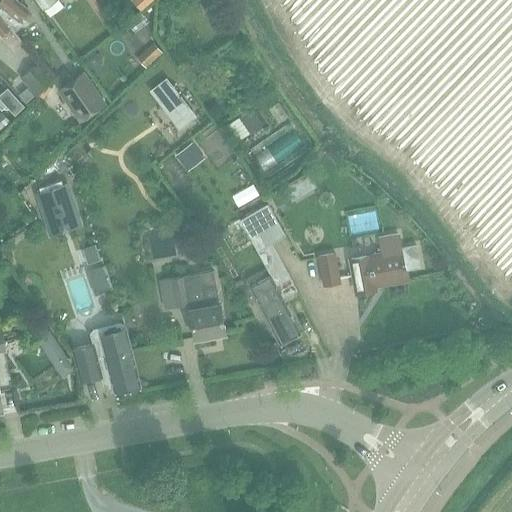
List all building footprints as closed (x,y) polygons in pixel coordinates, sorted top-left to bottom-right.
[(0,0),(0,5),(2,7),(0,8),(0,14),(15,33),(27,22),(25,20),(31,13),(15,0),(0,0)] [(57,0),(35,0),(43,11),(58,1),(57,0)] [(96,0),(89,0),(108,27),(113,24),(96,0)] [(0,32),(4,38),(14,52),(24,44),(15,33),(0,14),(0,32)] [(155,44),(138,59),(146,67),(162,52),(155,44)] [(55,78),(39,61),(21,78),(37,98),(55,78)] [(84,71),(57,90),(81,123),(107,104),(84,71)] [(167,78),(151,90),(180,128),(196,116),(167,78)] [(251,111),(239,121),(251,137),(263,128),(251,111)] [(2,112),(0,113),(0,130),(10,121),(2,112)] [(262,124),(269,140),(285,133),(278,117),(262,124)] [(193,144),(177,156),(187,169),(202,156),(193,144)] [(42,193),(39,194),(46,216),(74,207),(67,185),(63,186),(62,182),(41,188),(42,193)] [(287,236),(278,219),(267,201),(240,217),(260,252),(287,236)] [(407,280),(406,273),(398,233),(377,237),(380,251),(371,253),(372,260),(352,263),(357,293),(376,289),(375,282),(383,281),(383,284),(407,280)] [(317,255),(321,273),(323,287),(342,284),(336,252),(317,255)] [(282,298),(297,290),(285,269),(251,287),(281,344),(301,333),(282,298)] [(214,270),(181,276),(186,305),(189,304),(190,308),(192,319),(195,338),(226,333),(221,304),(220,304),(214,270)] [(181,276),(166,279),(171,308),(186,305),(181,276)] [(90,281),(92,304),(109,303),(107,280),(90,281)] [(17,340),(15,328),(0,329),(0,352),(6,351),(5,342),(17,340)] [(142,387),(124,330),(114,334),(113,332),(99,336),(92,338),(93,345),(74,350),(78,365),(82,381),(102,376),(104,385),(113,382),(115,390),(115,392),(142,387)]
